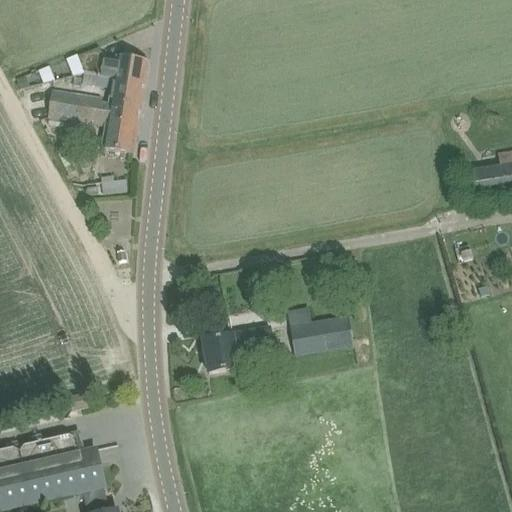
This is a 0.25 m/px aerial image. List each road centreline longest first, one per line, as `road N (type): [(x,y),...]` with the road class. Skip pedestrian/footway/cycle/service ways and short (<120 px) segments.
road 1 (tertiary): [(148,332),(155,190),(182,0)]
road 2 (residential): [(148,332),(126,316),(0,84)]
road 3 (tertiary): [(177,511),(163,466),(148,332)]
